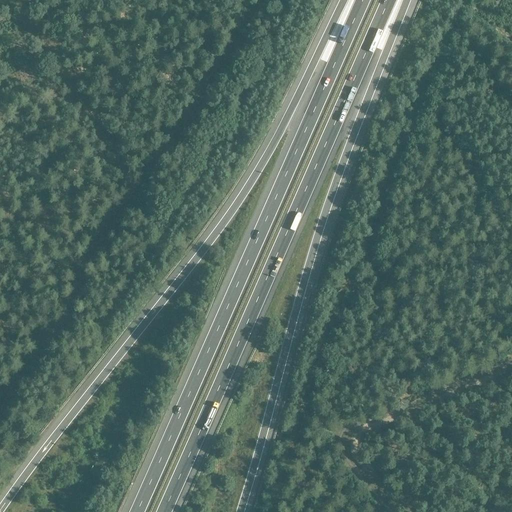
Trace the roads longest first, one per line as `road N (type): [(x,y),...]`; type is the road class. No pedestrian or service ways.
road 1 (motorway): [(348,0),(223,222),(0,510)]
road 2 (motorway): [(361,0),(136,511)]
road 3 (motorway): [(164,511),(388,0)]
road 4 (motorway): [(240,511),(317,236),(403,0)]
road 5 (track): [(511,368),(356,437),(358,463),(409,511)]
